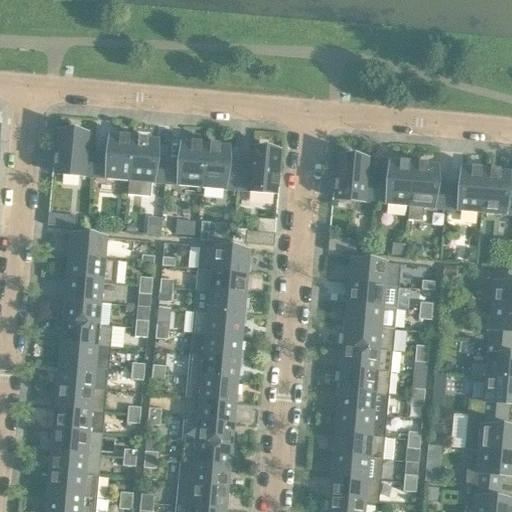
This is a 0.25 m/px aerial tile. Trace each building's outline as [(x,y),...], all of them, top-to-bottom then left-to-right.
[(58,156),(53,156),(52,168),(57,169),(56,176),(93,179),(96,153),(83,152),(85,135),(60,133),(58,156)] [(108,154),(96,153),(93,179),(128,182),(129,182),(133,139),(109,137),(108,154)] [(165,186),(167,160),(155,159),(156,141),(133,139),(129,182),(128,182),(127,196),(150,198),(151,184),(165,186)] [(179,161),(167,160),(165,186),(200,189),(204,146),(181,144),(179,161)] [(228,148),(204,146),(200,189),(236,192),(238,166),(226,165),(228,148)] [(251,167),(238,166),(236,192),(273,195),(274,188),(278,189),(280,177),(275,176),(277,152),(253,150),(251,167)] [(338,182),(333,181),(332,194),(337,194),(336,201),(373,205),(376,179),(363,178),(365,160),(340,158),(338,182)] [(388,180),(376,179),(373,205),(408,208),(409,208),(413,165),(389,163),(388,180)] [(436,167),(413,165),(409,208),(408,208),(407,221),(422,223),(423,209),(445,211),(447,185),(435,184),(436,167)] [(459,186),(447,185),(445,211),(481,214),(485,171),(461,169),(459,186)] [(508,173),(485,171),(481,214),(511,217),(511,191),(507,191),(508,173)] [(76,217),(48,214),(47,227),(75,229),(76,217)] [(176,221),(174,235),(180,236),(182,221),(176,221)] [(202,222),(200,241),(219,242),(221,224),(202,222)] [(246,232),(245,245),(273,247),(274,235),(246,232)] [(70,236),(68,258),(104,262),(104,260),(106,239),(70,236)] [(357,242),(328,240),(327,252),(355,255),(357,242)] [(197,270),(197,272),(211,273),(211,271),(247,275),(249,252),(199,248),(197,270)] [(141,265),(153,267),(154,258),(141,257),(141,265)] [(68,258),(66,280),(102,283),(102,285),(116,286),(116,284),(118,263),(118,262),(104,260),(104,262),(68,258)] [(175,260),(162,258),(161,267),(174,268),(175,260)] [(350,261),(348,284),(398,288),(400,266),(350,261)] [(197,272),(195,292),(209,293),(245,296),(247,275),(211,271),(211,273),(197,272)] [(511,272),(494,271),(491,308),(511,309),(511,272)] [(140,278),(139,287),(151,288),(152,279),(140,278)] [(66,280),(64,301),(100,305),(102,285),(102,283),(66,280)] [(173,281),(160,280),(159,288),(172,290),(173,281)] [(421,291),(433,292),(434,283),(422,282),(421,291)] [(348,284),(346,305),(382,309),(396,310),(398,288),(348,284)] [(151,288),(139,287),(138,295),(150,296),(151,288)] [(172,290),(159,288),(159,297),(171,298),(172,290)] [(209,293),(207,315),(243,318),(245,296),(209,293)] [(64,301),(62,323),(98,326),(108,327),(110,306),(100,305),(64,301)] [(420,304),(419,312),(431,313),(432,305),(420,304)] [(346,305),(344,327),(380,330),(394,331),(394,330),(396,310),(382,309),(346,305)] [(511,309),(491,308),(488,344),(511,345),(511,309)] [(431,313),(419,312),(418,320),(431,321),(431,313)] [(193,313),(191,335),(241,339),(243,318),(207,315),(193,313)] [(136,321),(135,330),(147,331),(148,323),(136,321)] [(62,323),(60,345),(96,348),(110,349),(112,328),(108,327),(98,326),(62,323)] [(169,324),(156,323),(155,331),(168,333),(169,324)] [(344,327),(342,349),(392,353),(394,331),(380,330),(344,327)] [(147,331),(135,330),(134,338),(147,339),(147,331)] [(168,333),(155,331),(155,340),(167,341),(168,333)] [(191,335),(189,356),(239,361),(241,339),(191,335)] [(470,378),(470,379),(484,380),(511,382),(511,345),(488,344),(486,365),(472,364),(470,378)] [(60,345),(58,366),(94,369),(108,371),(110,349),(96,348),(60,345)] [(416,347),(415,355),(428,356),(428,348),(416,347)] [(342,349),(340,370),(390,374),(392,353),(342,349)] [(428,356),(415,355),(414,363),(427,364),(428,356)] [(189,356),(187,378),(237,382),(239,361),(189,356)] [(132,364),(131,373),(143,374),(144,365),(132,364)] [(58,366),(56,388),(106,392),(108,371),(94,369),(58,366)] [(165,367),(152,366),(152,375),(164,376),(165,367)] [(340,370),(338,392),(374,395),(374,396),(388,397),(388,396),(390,374),(340,370)] [(143,374),(131,373),(130,381),(143,382),(143,374)] [(164,376),(152,375),(151,383),(163,384),(164,376)] [(187,378),(185,399),(199,401),(235,404),(237,382),(187,378)] [(468,401),(467,414),(507,418),(508,405),(511,405),(511,382),(484,380),(482,402),(468,401)] [(56,388),(54,409),(90,412),(104,414),(106,392),(56,388)] [(412,390),(411,398),(424,399),(424,391),(412,390)] [(338,392),(336,413),(386,418),(388,397),(374,396),(374,395),(338,392)] [(424,399),(411,398),(410,406),(423,408),(424,399)] [(199,401),(197,422),(233,426),(235,404),(199,401)] [(128,408),(127,416),(140,417),(140,409),(128,408)] [(54,409),(52,431),(88,434),(102,435),(104,414),(90,412),(54,409)] [(161,411),(148,409),(148,418),(160,419),(161,411)] [(336,413),(334,435),(370,438),(371,437),(384,438),(386,418),(336,413)] [(467,414),(464,450),(478,451),(511,454),(511,430),(506,430),(507,418),(467,414)] [(140,417),(127,416),(126,424),(139,425),(140,417)] [(160,419),(148,418),(147,426),(159,427),(160,419)] [(183,421),(181,443),(231,447),(233,426),(197,422),(183,421)] [(52,431),(50,452),(86,456),(100,457),(102,435),(88,434),(52,431)] [(408,433),(407,441),(420,442),(420,434),(408,433)] [(334,435),(333,456),(382,461),(384,439),(384,438),(371,437),(370,438),(334,435)] [(420,442),(407,441),(406,450),(419,451),(420,442)] [(181,443),(179,464),(229,469),(231,447),(181,443)] [(124,451),(123,459),(136,460),(136,452),(124,451)] [(466,467),(464,486),(474,487),(500,489),(501,477),(511,477),(511,454),(478,451),(476,468),(466,467)] [(50,452),(48,474),(84,477),(98,478),(100,457),(86,456),(50,452)] [(157,454),(144,453),(144,461),(156,462),(157,454)] [(333,456),(331,478),(380,482),(382,461),(333,456)] [(136,460),(123,459),(122,467),(135,468),(136,460)] [(156,462),(144,461),(143,469),(156,470),(156,462)] [(179,464),(177,486),(227,490),(229,469),(179,464)] [(48,474),(46,495),(96,500),(98,478),(84,477),(48,474)] [(404,476),(403,484),(416,486),(416,477),(404,476)] [(331,478),(329,499),(365,503),(364,504),(378,505),(378,504),(380,482),(331,478)] [(416,486),(403,484),(402,493),(415,494),(416,486)] [(177,486),(175,507),(225,511),(227,490),(177,486)] [(472,511),(511,511),(511,502),(499,502),(500,489),(474,487),(472,511)] [(120,494),(119,502),(132,503),(132,495),(120,494)] [(46,495),(44,511),(95,511),(96,500),(46,495)] [(153,497),(141,496),(140,504),(152,505),(153,497)] [(329,499),(327,511),(363,511),(364,504),(365,503),(329,499)] [(132,503),(119,502),(118,510),(131,511),(132,503)]
